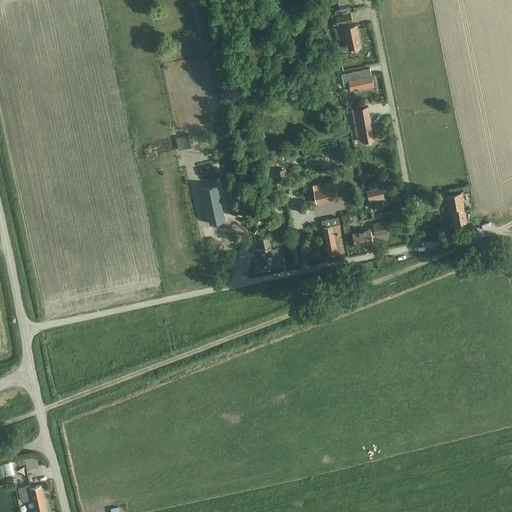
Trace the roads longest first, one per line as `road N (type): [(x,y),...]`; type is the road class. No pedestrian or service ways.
road 1 (unclassified): [(25,332),(420,248)]
road 2 (residential): [(420,248),(372,4)]
road 3 (unclassified): [(25,332),(0,213)]
